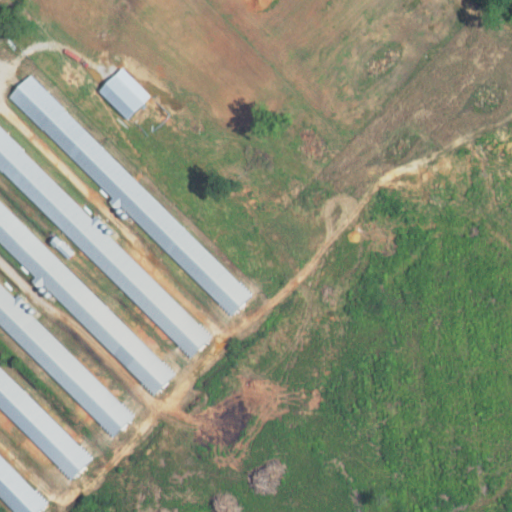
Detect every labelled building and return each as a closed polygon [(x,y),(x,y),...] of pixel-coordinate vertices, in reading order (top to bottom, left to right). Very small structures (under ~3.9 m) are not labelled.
[(99,91),(128,120),(146,103),(116,74),(99,91)] [(235,317),(257,295),(30,76),(9,98),(235,317)] [(0,129),(0,172),(192,358),(214,336),(0,129)] [(0,244),(156,395),(177,374),(0,203),(0,244)] [(0,323),(117,437),(137,415),(0,282),(0,323)] [(0,407),(74,480),(95,460),(0,366),(0,407)] [(0,492),(20,511),(44,511),(53,503),(0,451),(0,492)]
